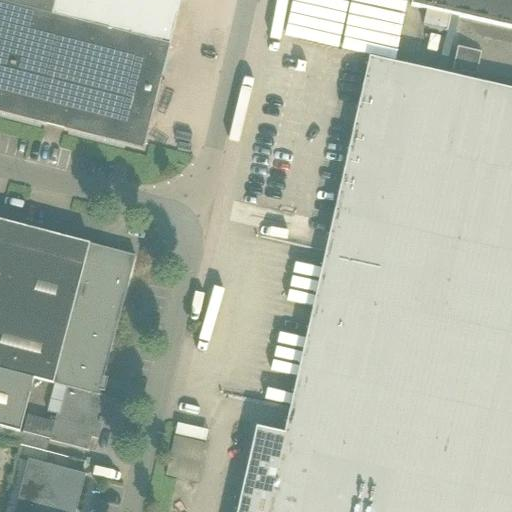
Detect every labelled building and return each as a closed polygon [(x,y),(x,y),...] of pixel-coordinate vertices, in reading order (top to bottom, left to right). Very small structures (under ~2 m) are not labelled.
[(0,0),(0,114),(142,151),(151,118),(161,80),(160,80),(169,46),(51,16),(55,0),(0,0)] [(450,16),(456,17),(511,29),(511,0),(411,0),(410,7),(427,10),(450,16)] [(427,10),(423,27),(446,32),(450,16),(427,10)] [(389,37),(389,49),(382,49),(381,58),(400,59),(402,38),(389,37)] [(457,48),(451,77),(460,79),(462,72),(476,75),(481,53),(457,48)] [(511,511),(511,90),(460,79),(451,77),(443,75),(437,74),(369,58),(284,435),(256,429),(236,511),(511,511)] [(309,227),(309,218),(256,217),(256,236),(297,237),(298,227),(309,227)] [(55,378),(90,245),(0,221),(0,370),(32,379),(34,372),(55,378)] [(98,395),(134,257),(90,245),(55,378),(53,384),(105,398),(105,397),(98,395)] [(0,441),(19,446),(22,433),(18,432),(32,379),(0,370),(0,441)] [(22,433),(49,440),(49,441),(87,452),(92,435),(95,436),(105,398),(53,384),(48,406),(57,408),(52,423),(32,418),(25,422),(22,433)] [(75,511),(85,475),(27,460),(13,511),(75,511)]
